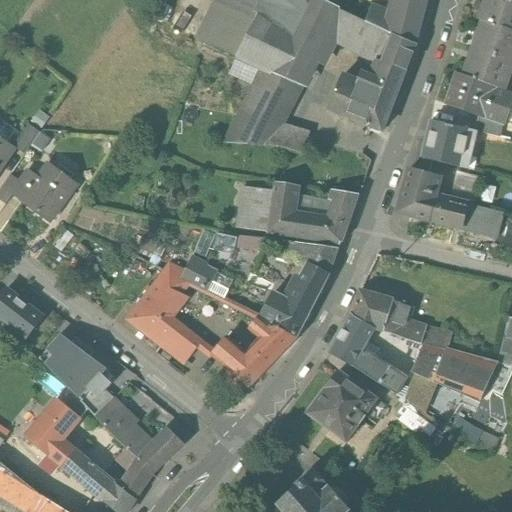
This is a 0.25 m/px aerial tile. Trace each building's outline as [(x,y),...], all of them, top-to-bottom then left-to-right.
[(216,0),(196,38),(235,58),(265,0),(216,0)] [(265,0),(235,58),(324,96),(326,90),(335,94),(342,78),(313,65),(328,38),(359,52),(363,44),(388,55),(384,66),(404,74),(415,46),(365,24),(334,11),(335,9),(314,0),(265,0)] [(314,0),(335,9),(339,0),(314,0)] [(426,0),(394,0),(391,13),(392,13),(421,22),(426,0)] [(511,1),(508,0),(486,0),(479,21),(483,23),(483,22),(511,32),(511,1)] [(421,22),(392,13),(391,13),(373,7),(365,24),(415,46),(421,22)] [(511,32),(483,22),(483,23),(473,49),(511,63),(511,32)] [(511,65),(511,63),(473,49),(463,77),(494,88),(503,91),(511,65)] [(374,92),(342,78),(335,94),(327,111),(348,118),(361,123),(356,137),(377,146),(404,74),(384,66),(374,92)] [(261,69),(223,144),(279,148),(303,156),(310,132),(287,124),(305,89),(261,69)] [(463,77),(457,74),(446,105),(477,117),(483,119),(494,88),(463,77)] [(511,94),(503,91),(494,88),(483,119),(503,124),(511,98),(511,94)] [(483,119),(477,117),(474,132),(475,132),(500,138),(503,125),(483,119)] [(474,132),(431,122),(424,141),(418,139),(413,157),(431,162),(467,170),(475,132),(474,132)] [(27,126),(13,147),(24,155),(38,134),(27,126)] [(0,145),(0,167),(10,153),(0,145)] [(431,162),(413,157),(409,170),(428,175),(431,162)] [(78,186),(47,165),(22,201),(21,203),(50,225),(78,186)] [(428,175),(409,170),(397,214),(430,222),(435,196),(423,193),(425,188),(427,177),(428,175)] [(37,179),(27,171),(18,184),(12,194),(13,195),(22,201),(37,179)] [(478,180),(458,175),(455,187),(475,192),(478,180)] [(8,177),(0,189),(0,201),(5,205),(13,195),(12,194),(18,184),(8,177)] [(440,181),(427,177),(425,188),(437,191),(440,181)] [(274,193),(247,189),(242,230),(294,237),(299,215),(294,214),(298,187),(275,184),(274,193)] [(329,220),(299,215),(294,237),(340,243),(353,208),(358,195),(337,192),(329,220)] [(469,205),(435,196),(430,222),(462,230),(469,205)] [(492,226),(474,221),(477,207),(469,205),(462,230),(490,237),(492,226)] [(338,250),(291,242),(287,261),(307,264),(297,285),(318,295),(328,275),(338,250)] [(187,272),(182,281),(190,285),(223,302),(234,281),(207,267),(208,264),(195,257),(187,272)] [(184,295),(189,288),(190,285),(182,281),(187,272),(170,264),(125,321),(185,367),(198,350),(213,361),(216,358),(219,353),(175,319),(190,299),(184,295)] [(223,302),(190,285),(189,288),(259,323),(260,320),(223,302)] [(297,285),(289,302),(274,295),(261,320),(275,327),(297,338),(318,295),(297,285)] [(1,298),(0,299),(0,316),(28,337),(42,319),(6,292),(1,298)] [(393,302),(360,292),(353,315),(352,317),(374,329),(383,332),(393,302)] [(410,307),(393,302),(383,332),(402,340),(423,346),(446,352),(447,350),(451,336),(405,323),(410,307)] [(352,317),(330,355),(354,367),(379,384),(388,369),(367,355),(361,351),(366,343),(367,341),(374,329),(352,317)] [(511,318),(508,318),(497,363),(498,364),(510,367),(511,360),(511,318)] [(275,327),(247,357),(238,350),(237,351),(225,367),(249,388),(297,338),(275,327)] [(104,371),(60,338),(40,362),(47,367),(82,402),(81,403),(96,419),(114,401),(93,383),(104,371)] [(219,353),(216,358),(225,367),(237,351),(227,343),(219,353)] [(372,347),(366,343),(361,351),(367,355),(372,347)] [(497,363),(447,350),(446,352),(423,346),(411,374),(479,404),(498,364),(497,363)] [(414,386),(390,370),(380,385),(406,401),(414,386)] [(337,373),(306,416),(346,444),(364,419),(372,424),(384,407),(337,373)] [(169,430),(154,444),(135,427),(138,424),(114,401),(96,419),(106,430),(128,450),(139,461),(153,475),(184,445),(169,430)] [(57,402),(27,438),(61,468),(75,452),(63,442),(80,421),(57,402)] [(414,407),(409,413),(404,409),(395,420),(425,442),(433,431),(427,426),(433,419),(414,407)] [(476,439),(481,426),(461,418),(456,431),(476,439)] [(139,461),(128,450),(116,463),(129,475),(145,488),(153,475),(139,461)] [(128,511),(135,501),(75,452),(61,468),(115,511),(128,511)] [(29,511),(39,495),(2,466),(0,469),(0,507),(7,511),(29,511)] [(313,470),(295,486),(298,488),(277,506),(270,511),(350,511),(348,509),(349,504),(347,499),(345,495),(340,491),(336,490),(331,490),(313,470)] [(65,511),(39,495),(29,511),(65,511)]
